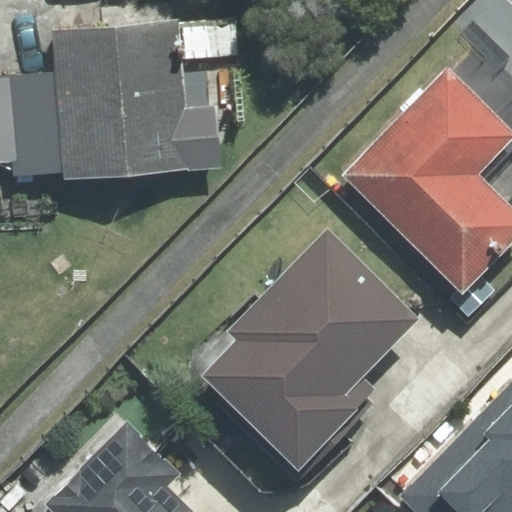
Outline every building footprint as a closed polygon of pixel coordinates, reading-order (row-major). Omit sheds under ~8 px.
[(169,23),(42,32),(45,73),(52,174),(52,180),(211,169),(207,104),(175,106),(169,23)] [(437,71),(330,178),(449,295),(511,231),(511,225),(461,176),(502,135),(437,71)] [(0,165),(1,178),(52,174),(45,73),(1,76),(8,164),(0,165)] [(1,76),(0,76),(0,164),(0,165),(8,164),(1,76)] [(219,342),(181,380),(274,474),(359,390),(345,376),(368,353),(402,320),(314,231),(210,333),(219,342)] [(511,511),(511,379),(398,497),(413,511),(511,511)] [(106,427),(30,505),(36,511),(171,511),(146,487),(156,476),(106,427)]
